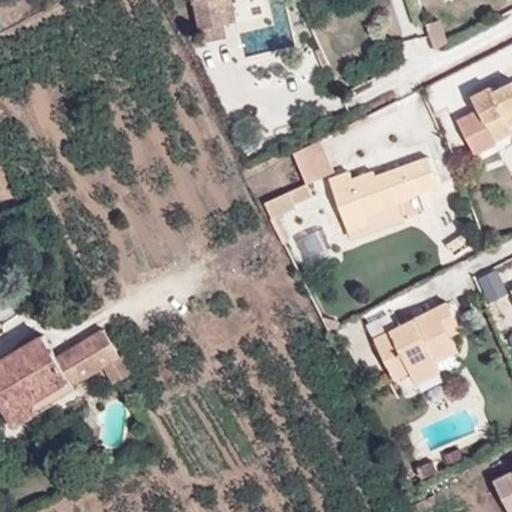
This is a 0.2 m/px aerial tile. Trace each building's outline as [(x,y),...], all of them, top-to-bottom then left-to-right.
[(228,0),(192,0),(201,31),(234,23),(228,0)] [(433,49),(447,46),(441,21),(427,25),(433,49)] [(511,82),(493,92),(490,86),(472,96),(494,139),(511,129),(511,128),(510,124),(511,122),(511,82)] [(306,181),(332,170),(321,142),(294,153),(306,181)] [(352,177),(350,171),(330,178),(348,228),(368,221),(365,215),(417,197),(416,192),(438,184),(429,155),(375,175),(373,170),(352,177)] [(311,195),(306,184),(262,203),(271,219),(296,206),(295,203),(311,195)] [(454,254),(468,244),(460,234),(446,243),(454,254)] [(499,272),(480,276),(486,301),(505,297),(499,272)] [(449,336),(446,328),(457,322),(447,301),(374,338),(395,379),(410,371),(416,383),(441,369),(436,360),(456,349),(449,336)] [(449,336),(461,329),(457,322),(446,328),(449,336)] [(121,357),(106,331),(58,358),(71,379),(74,384),(121,357)] [(44,335),(0,361),(0,396),(10,414),(71,379),(58,358),(44,335)] [(77,390),(74,384),(71,379),(10,414),(17,425),(77,390)] [(405,404),(388,411),(394,427),(411,421),(405,404)]
